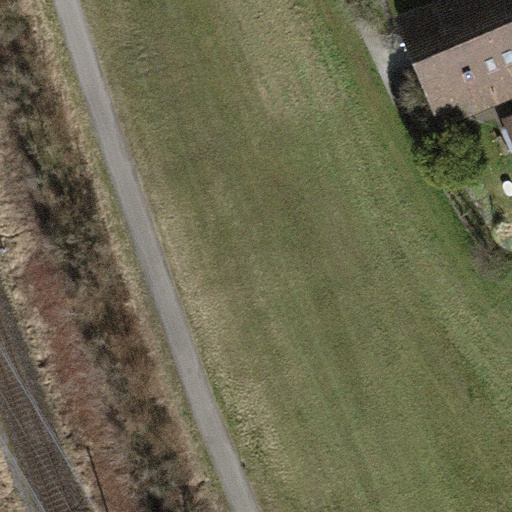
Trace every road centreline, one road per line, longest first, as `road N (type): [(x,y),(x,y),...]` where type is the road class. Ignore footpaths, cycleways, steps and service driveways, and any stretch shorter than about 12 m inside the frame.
road 1 (track): [(249,511),(155,271),(67,0)]
road 2 (track): [(511,331),(459,270),(324,0)]
